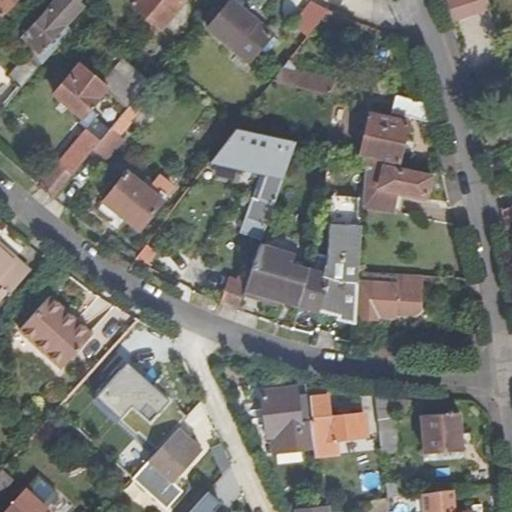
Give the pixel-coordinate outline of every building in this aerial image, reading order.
[(0,0),(0,14),(2,17),(17,0),(0,0)] [(44,64),(73,33),(66,26),(85,6),(78,0),(57,0),(24,36),(26,38),(34,45),(29,50),(44,64)] [(132,0),(135,3),(133,6),(161,31),(163,28),(174,38),(195,14),(183,4),(186,1),(184,0),(132,0)] [(231,1),(229,0),(218,0),(208,13),(216,20),(231,1)] [(273,35),(231,1),(216,20),(208,29),(251,64),(262,50),(272,36),(273,35)] [(287,33),(302,45),(329,11),(312,2),(287,33)] [(268,54),(279,40),(272,36),(262,50),(268,54)] [(34,45),(26,38),(21,42),(29,50),(34,45)] [(122,60),(103,81),(109,86),(106,90),(118,100),(128,109),(139,95),(149,82),(122,60)] [(299,73),(291,60),(274,83),(331,97),(334,82),(299,73)] [(83,117),(106,90),(109,86),(103,81),(81,63),(78,67),(55,93),(83,117)] [(139,95),(128,109),(112,128),(122,136),(148,103),(139,95)] [(397,96),(393,112),(430,121),(425,103),(397,96)] [(101,120),(111,129),(112,128),(128,109),(118,100),(101,120)] [(370,158),(387,161),(402,164),(409,125),(371,116),(363,156),(370,158)] [(101,140),(95,148),(108,158),(124,137),(122,136),(112,128),(111,129),(101,140)] [(54,197),(95,148),(101,140),(88,129),(40,186),(54,197)] [(222,150),(269,160),(276,161),(293,165),(301,144),(236,131),(222,150)] [(386,168),(387,161),(370,158),(366,205),(394,212),(398,191),(428,197),(432,177),(386,168)] [(269,160),(258,191),(264,193),(276,161),(269,160)] [(248,219),(270,228),(293,165),(276,161),(264,193),(258,191),(248,219)] [(140,233),(165,202),(131,174),(106,204),(140,233)] [(356,324),(361,270),(365,227),(360,226),(360,200),(336,197),(324,272),(308,268),(299,306),(319,312),(321,303),(341,308),(339,318),(338,321),(356,324)] [(511,205),(503,209),(507,229),(511,227),(511,205)] [(249,285),(247,290),(281,300),(299,306),(308,268),(306,268),(293,265),(296,257),(265,248),(263,247),(249,285)] [(146,248),(136,261),(147,268),(156,254),(146,248)] [(10,290),(28,269),(16,258),(14,261),(0,249),(0,294),(6,287),(10,290)] [(424,275),(367,270),(366,280),(364,280),(359,321),(378,322),(378,315),(396,316),(397,312),(415,314),(421,309),(424,275)] [(234,279),(223,304),(231,308),(239,311),(245,296),(247,290),(249,285),(234,279)] [(281,300),(247,290),(245,296),(279,306),(281,300)] [(63,370),(92,337),(50,298),(20,332),(63,370)] [(321,303),(319,312),(339,318),(341,308),(321,303)] [(137,322),(127,333),(147,352),(157,341),(137,322)] [(141,433),(170,402),(126,361),(97,393),(141,433)] [(274,454),(311,451),(309,420),(307,397),(297,398),(296,390),(261,393),(261,397),(249,398),(250,413),(263,412),(267,439),(273,439),(274,454)] [(410,401),(377,396),(378,428),(394,428),(394,412),(407,414),(410,401)] [(312,420),(309,420),(311,451),(311,456),(335,455),(334,440),(366,439),(365,417),(330,419),(328,399),(311,400),(312,420)] [(459,413),(422,414),(424,454),(466,451),(465,433),(460,433),(459,413)] [(9,463),(2,470),(13,480),(20,473),(9,463)] [(2,470),(0,471),(0,494),(13,480),(2,470)] [(26,490),(5,511),(42,511),(41,511),(43,507),(26,490)] [(452,511),(452,491),(422,495),(422,511),(452,511)]
